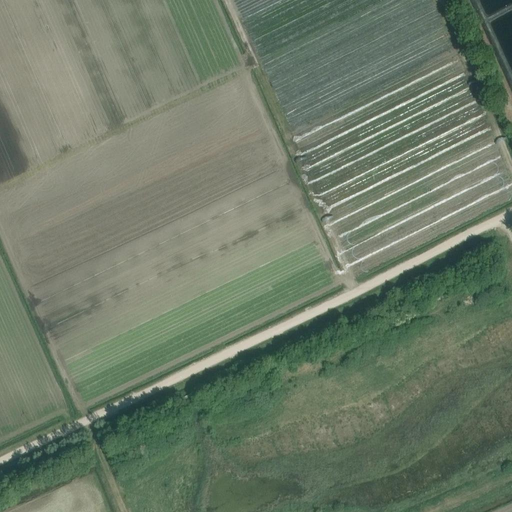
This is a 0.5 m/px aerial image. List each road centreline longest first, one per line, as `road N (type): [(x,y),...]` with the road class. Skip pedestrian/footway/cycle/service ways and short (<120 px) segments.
road 1 (track): [(84,421),(503,216)]
road 2 (unknown): [(441,0),(511,165)]
